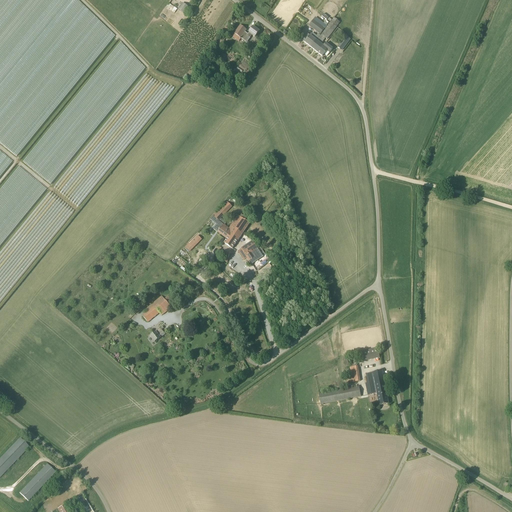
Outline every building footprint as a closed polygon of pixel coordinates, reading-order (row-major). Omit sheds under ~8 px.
[(185,14),(189,8),(182,3),(178,9),(185,14)] [(320,34),(326,26),(315,18),(309,26),(320,34)] [(321,35),(325,39),(327,40),(337,27),(338,25),(340,22),(334,18),(321,35)] [(248,34),(245,32),(246,30),(240,25),(232,37),(238,41),(240,38),(243,41),(247,36),(250,38),(252,36),(254,38),(259,32),(253,27),(248,34)] [(221,46),(226,38),(224,37),(227,33),(229,30),(226,28),(221,35),(216,43),(218,44),(217,46),(219,47),(220,46),(221,46)] [(318,38),(312,33),(308,39),(305,37),(302,40),(311,47),(316,41),(317,41),(318,38)] [(321,44),(323,42),(319,38),(318,38),(317,41),(316,41),(311,47),(318,53),(323,46),(321,44)] [(343,39),(337,47),(342,50),(348,43),(343,39)] [(333,49),(326,43),(324,46),(323,46),(318,53),(322,56),(324,54),(327,56),(333,49)] [(158,96),(164,101),(174,89),(165,82),(163,85),(159,82),(156,86),(159,88),(156,91),(160,94),(158,96)] [(213,216),(215,218),(218,221),(219,221),(223,224),(225,225),(226,223),(221,219),(232,207),(227,201),(213,216)] [(253,217),(259,221),(263,217),(257,212),(253,217)] [(229,228),(225,225),(223,224),(218,232),(227,239),(224,243),(232,249),(249,224),(244,220),(246,217),(241,214),(240,216),(238,215),(231,226),(229,228)] [(193,248),(200,242),(199,241),(201,239),(197,236),(189,244),(193,248)] [(252,242),(241,249),(241,250),(249,262),(255,257),(252,253),(257,249),(252,242)] [(162,296),(156,302),(146,310),(147,312),(142,316),(148,323),(160,313),(162,316),(172,308),(170,305),(174,302),(170,296),(165,300),(162,296)] [(189,301),(185,297),(184,296),(178,302),(182,307),(184,305),(189,301)] [(186,320),(189,326),(200,320),(197,315),(186,320)] [(162,327),(149,336),(154,342),(164,335),(161,330),(163,329),(162,327)] [(378,348),(373,349),(362,352),(363,361),(380,358),(378,348)] [(360,381),(358,366),(346,368),(348,383),(360,381)] [(389,404),(382,371),(366,374),(367,383),(365,384),(367,395),(376,394),(379,406),(389,404)] [(359,386),(319,394),(321,405),(361,397),(359,386)] [(0,477),(26,451),(29,447),(20,438),(0,458),(0,477)] [(28,501),(56,472),(47,464),(20,493),(28,501)] [(75,498),(84,511),(93,511),(82,493),(75,498)]
